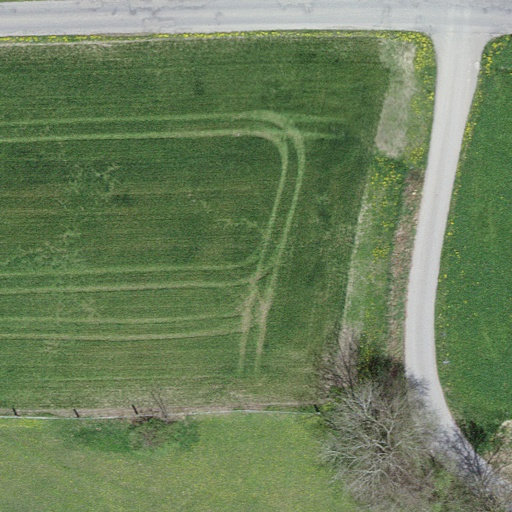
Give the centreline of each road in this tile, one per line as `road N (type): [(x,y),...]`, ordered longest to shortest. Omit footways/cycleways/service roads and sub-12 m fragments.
road 1 (track): [(511,494),(479,469),(443,411),(418,339),(462,13)]
road 2 (unclassified): [(0,21),(462,13)]
